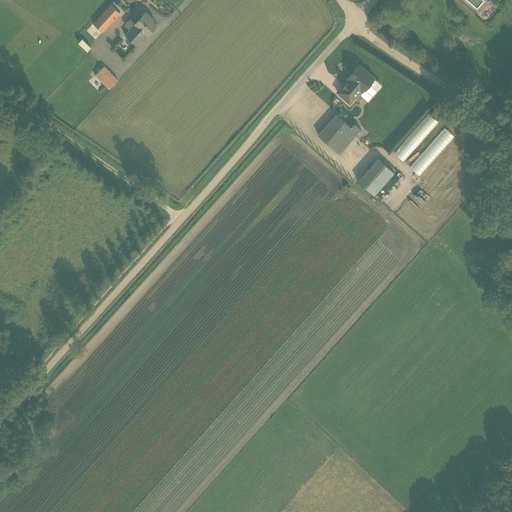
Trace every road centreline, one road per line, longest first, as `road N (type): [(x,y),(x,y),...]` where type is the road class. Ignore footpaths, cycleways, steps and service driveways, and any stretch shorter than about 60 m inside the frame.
road 1 (track): [(0,424),(182,220)]
road 2 (unclassified): [(182,220),(357,21)]
road 3 (track): [(0,92),(182,220)]
road 4 (track): [(357,21),(511,125)]
